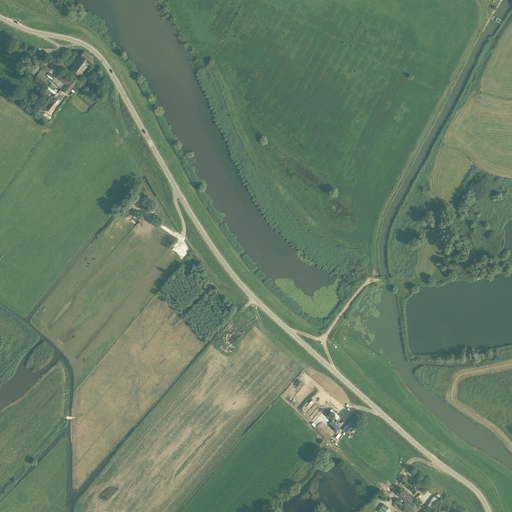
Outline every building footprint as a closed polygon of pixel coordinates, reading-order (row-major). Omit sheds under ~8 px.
[(75,62),(74,61),(68,69),(80,77),(89,64),(93,59),(83,51),(75,62)] [(40,71),(37,74),(48,84),(50,81),(40,71)] [(78,81),(74,78),(71,82),(59,73),(55,78),(65,86),(61,91),(67,95),(78,81)] [(62,96),(59,94),(47,109),(49,111),(55,103),(56,104),(62,96)] [(131,200),(119,214),(123,215),(134,203),(131,200)] [(305,413),(312,418),(320,407),(314,402),(305,413)] [(352,427),(353,428),(357,423),(351,418),(343,428),(347,432),(352,427)] [(334,433),(333,432),(333,431),(335,434),(339,430),(337,428),(338,426),(332,421),(327,426),(321,422),(315,429),(328,440),(334,433)] [(414,505),(415,505),(410,501),(413,497),(403,489),(398,495),(397,496),(404,501),(403,502),(404,503),(403,505),(410,511),(410,510),(412,511),(415,511),(418,508),(414,505)]
